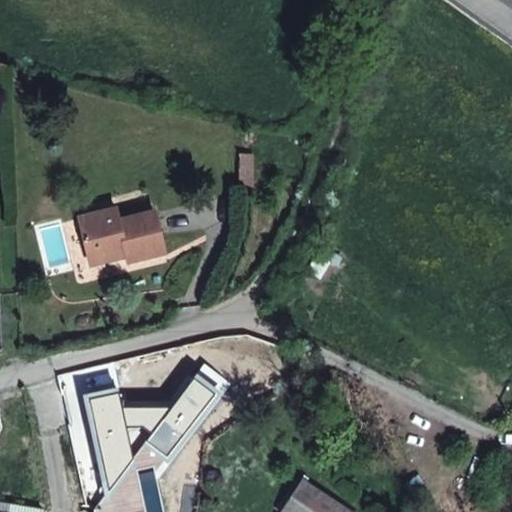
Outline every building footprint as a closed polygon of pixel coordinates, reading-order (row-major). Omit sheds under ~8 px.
[(252,184),(252,154),(240,154),(240,184),(252,184)] [(165,252),(155,212),(119,221),(116,209),(79,218),(89,258),(125,249),(126,256),(128,261),(165,252)] [(125,249),(89,258),(91,265),(126,256),(125,249)] [(350,511),(303,481),(282,511),(350,511)] [(135,511),(137,484),(121,483),(119,511),(103,511),(94,511),(93,511),(135,511)] [(42,511),(43,510),(0,502),(0,511),(42,511)]
